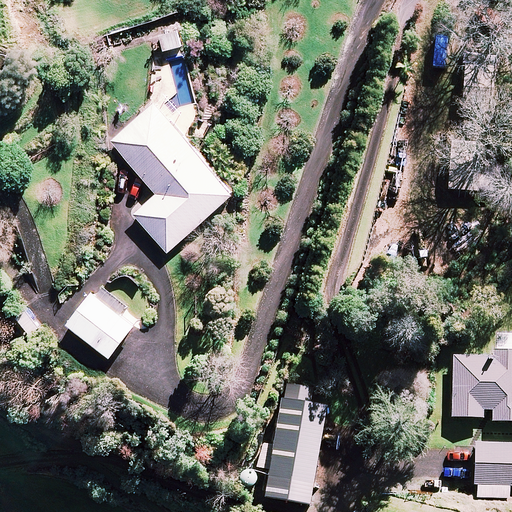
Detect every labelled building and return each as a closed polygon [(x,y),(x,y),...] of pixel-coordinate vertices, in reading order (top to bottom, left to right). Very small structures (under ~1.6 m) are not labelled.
[(180,25),(149,37),(155,54),(186,43),(180,25)] [(198,145),(156,101),(113,140),(160,191),(136,213),(170,250),(237,188),(198,145)] [(106,286),(100,294),(95,289),(70,321),(112,354),(136,322),(122,311),(128,303),(106,286)] [(511,333),(497,333),(496,356),(455,354),(452,415),(483,416),(484,408),(495,409),(495,419),(511,419),(511,333)] [(313,388),(282,382),(267,471),(273,472),(270,493),(312,500),(328,403),(311,400),(313,388)] [(511,442),(476,441),(474,481),(479,481),(478,497),(510,498),(510,484),(511,484),(511,442)]
